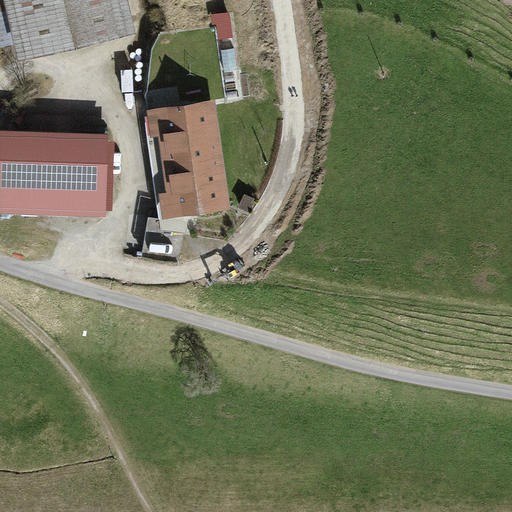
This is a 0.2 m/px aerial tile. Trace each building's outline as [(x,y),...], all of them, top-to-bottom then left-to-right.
[(127,0),(6,0),(20,57),(135,30),(127,0)] [(215,100),(147,109),(154,161),(222,151),(215,100)] [(107,133),(0,129),(0,211),(104,216),(107,133)] [(222,151),(154,161),(162,217),(230,207),(222,151)] [(245,194),(238,207),(248,212),(255,199),(245,194)] [(186,222),(149,217),(143,256),(179,262),(186,222)]
